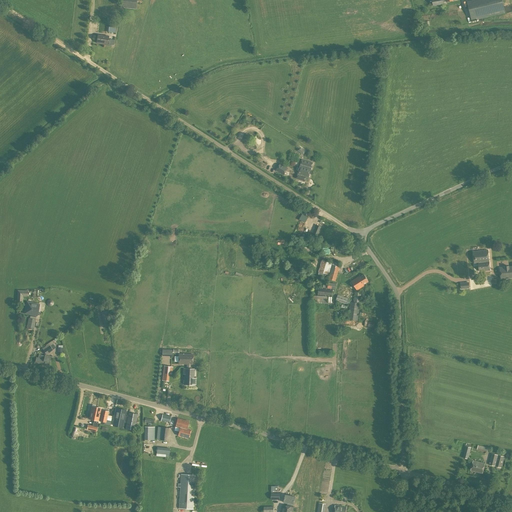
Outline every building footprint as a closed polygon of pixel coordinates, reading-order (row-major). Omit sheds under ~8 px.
[(136,9),(136,0),(120,0),(120,7),(136,9)] [(472,21),(505,13),(502,0),(495,0),(468,7),(472,21)] [(107,45),(108,36),(98,35),(97,43),(102,43),(102,44),(107,45)] [(309,178),(313,163),(302,159),(297,179),(305,181),(306,177),(309,178)] [(284,175),(288,168),(280,163),(276,170),(284,175)] [(303,213),(299,219),(305,223),(309,216),(303,213)] [(318,235),(321,227),(317,225),(313,233),(318,235)] [(479,271),(490,270),(488,250),(473,251),(474,263),(478,263),(479,271)] [(328,275),(332,263),(322,260),(318,272),(328,275)] [(335,281),(340,264),(337,264),(338,263),(333,261),(328,279),(335,281)] [(511,266),(509,267),(509,266),(505,266),(505,267),(500,268),(501,279),(511,277),(511,266)] [(364,285),(369,281),(364,274),(360,277),(360,276),(351,281),(357,290),(364,286),(364,285)] [(317,295),(332,297),(333,289),(335,289),(336,283),(328,283),(327,285),(323,285),(323,288),(318,287),(317,295)] [(335,301),(348,305),(350,297),(352,297),(352,291),(342,288),(342,289),(338,289),(338,295),(337,295),(335,301)] [(358,321),(361,294),(355,293),(353,302),(350,302),(348,319),(358,321)] [(313,303),(331,304),(331,297),(313,296),(313,303)] [(35,315),(39,303),(27,300),(24,312),(35,315)] [(46,355),(53,350),(48,343),(45,345),(46,346),(42,348),(46,355)] [(186,367),(190,367),(190,364),(193,365),(193,354),(178,354),(178,364),(186,365),(186,367)] [(45,355),(44,359),(36,357),(35,362),(48,366),(50,356),(45,355)] [(164,366),(163,369),(163,373),(169,374),(172,374),(173,367),(170,367),(164,366)] [(190,369),(190,367),(186,367),(186,369),(183,369),(183,373),(184,373),(184,384),(193,385),(194,369),(190,369)] [(89,419),(94,420),(94,423),(93,423),(92,426),(87,425),(86,430),(87,430),(87,431),(92,432),(92,431),(96,432),(98,421),(99,418),(98,417),(98,415),(96,415),(98,407),(91,406),(89,419)] [(101,408),(98,407),(96,415),(98,415),(98,417),(99,418),(98,421),(105,423),(106,423),(106,420),(108,412),(101,410),(101,408)] [(116,408),(114,421),(118,422),(117,427),(122,428),(126,410),(116,408)] [(134,430),(137,414),(128,412),(125,429),(134,430)] [(162,414),(160,422),(164,423),(165,421),(169,423),(171,416),(162,414)] [(180,428),(187,429),(189,421),(177,418),(175,427),(180,428)] [(154,440),(154,427),(144,427),(144,440),(154,440)] [(168,441),(169,428),(157,427),(156,440),(168,441)] [(187,429),(180,428),(178,435),(188,438),(190,430),(187,429)] [(465,446),(462,458),(468,459),(468,457),(470,458),(471,454),(470,453),(471,447),(465,446)] [(167,448),(157,447),(156,456),(168,457),(169,455),(170,448),(167,448)] [(502,468),(504,457),(491,453),(488,465),(497,467),(496,470),(500,471),(501,468),(502,468)] [(482,473),(485,464),(473,461),(471,470),(482,473)] [(179,492),(178,509),(193,509),(195,475),(180,474),(180,484),(178,484),(178,487),(180,487),(180,489),(179,489),(179,492)] [(295,497),(286,495),(284,502),(294,504),(295,497)] [(324,511),(326,504),(319,503),(317,511),(324,511)]
